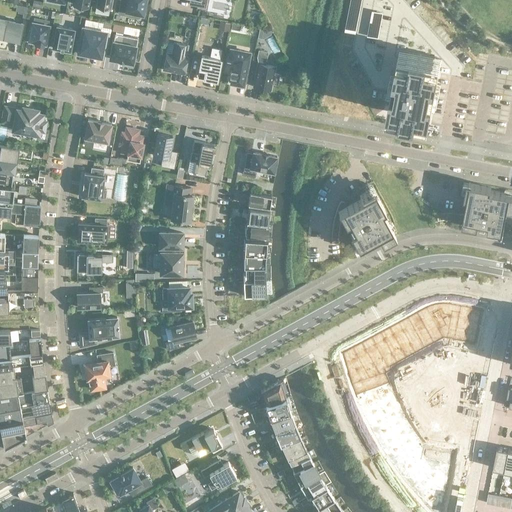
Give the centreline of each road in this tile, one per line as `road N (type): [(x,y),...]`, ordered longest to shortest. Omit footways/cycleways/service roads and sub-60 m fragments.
road 1 (residential): [(81,89),(58,293),(78,422)]
road 2 (residential): [(511,249),(453,239),(395,249),(213,347)]
road 3 (unclassified): [(511,172),(230,118)]
road 4 (residential): [(213,347),(210,232),(230,118)]
road 5 (residential): [(318,344),(421,288),(455,284),(511,295)]
road 6 (residential): [(318,344),(336,406),(367,467),(404,511)]
road 7 (residential): [(87,469),(227,393)]
road 8 (residential): [(213,347),(78,422)]
road 9 (residential): [(511,297),(486,426)]
road 10 (residential): [(277,511),(227,393)]
